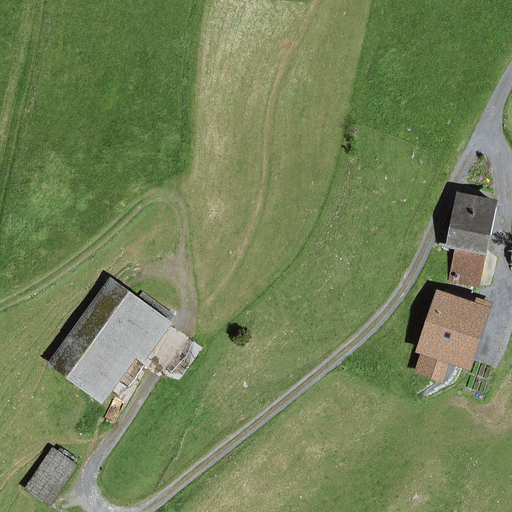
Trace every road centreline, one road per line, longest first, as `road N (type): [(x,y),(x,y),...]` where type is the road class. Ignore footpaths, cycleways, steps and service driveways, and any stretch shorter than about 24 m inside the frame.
road 1 (track): [(312,0),(277,83),(259,209),(245,247),(182,320)]
road 2 (track): [(183,297),(183,226),(170,199),(155,195),(58,274),(0,305)]
road 3 (track): [(170,199),(184,152),(200,0)]
road 4 (track): [(0,189),(36,32),(34,0)]
